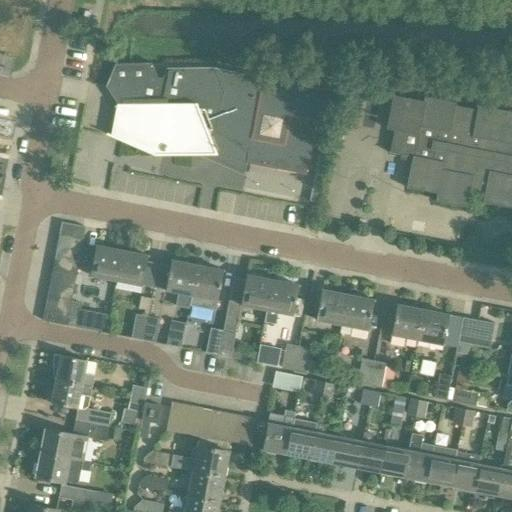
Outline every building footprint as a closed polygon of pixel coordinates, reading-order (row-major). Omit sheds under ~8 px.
[(245,163),(305,175),(317,120),(321,121),(327,89),(213,68),(166,68),(162,78),(157,78),(151,63),(115,64),(111,74),(106,72),(103,77),(109,79),(106,87),(117,104),(111,135),(109,134),(109,135),(155,155),(217,154),(217,153),(234,153),(237,159),(243,162),(246,163),(245,163)] [(400,159),(411,161),(406,188),(437,194),(435,201),(467,208),(470,192),(484,195),(482,203),(511,208),(511,112),(478,106),(477,110),(455,106),(456,103),(424,97),(423,102),(393,96),(386,129),(394,130),(390,151),(389,151),(388,153),(401,155),(400,159)] [(310,194),(309,202),(319,204),(320,196),(310,194)] [(83,239),(85,227),(61,222),(59,235),(83,239)] [(57,247),(80,252),(83,239),(59,235),(57,247)] [(115,282),(121,251),(96,245),(89,277),(115,282)] [(54,259),(78,264),(80,252),(57,247),(54,259)] [(147,256),(121,251),(115,282),(141,287),(147,256)] [(52,271),(75,276),(78,264),(54,259),(52,271)] [(169,267),(165,292),(178,294),(175,306),(188,308),(189,305),(191,297),(197,265),(171,260),(169,267)] [(191,297),(189,305),(215,310),(217,302),(223,271),(197,265),(191,297)] [(49,284),(73,288),(75,276),(52,271),(49,284)] [(271,280),(246,275),(240,307),(265,312),(271,280)] [(296,298),(298,285),(271,280),(265,312),(300,318),(303,300),(296,298)] [(47,296),(71,301),(73,288),(49,284),(47,296)] [(322,290),(315,322),(341,327),(347,295),(322,290)] [(341,327),(340,334),(349,336),(351,329),(367,332),(373,300),(347,295),(341,327)] [(47,296),(45,308),(68,313),(71,301),(47,296)] [(140,296),(137,314),(148,316),(151,299),(140,296)] [(71,301),(68,313),(68,316),(77,317),(80,303),(71,301)] [(416,342),(423,310),(397,305),(390,337),(416,342)] [(68,313),(45,308),(42,321),(66,325),(68,316),(68,313)] [(449,315),(423,310),(416,342),(442,347),(449,315)] [(137,314),(136,314),(131,338),(143,340),(148,316),(137,314)] [(159,319),(148,316),(143,340),(155,343),(159,319)] [(226,316),(223,332),(218,355),(230,358),(238,318),(226,316)] [(69,318),(67,325),(74,326),(76,319),(69,318)] [(462,318),(457,342),(470,345),(488,348),(493,324),(462,318)] [(223,332),(211,329),(206,353),(218,355),(223,332)] [(166,345),(180,348),(182,337),(168,334),(166,345)] [(457,342),(455,353),(467,355),(470,345),(457,342)] [(299,346),(286,344),(282,368),(294,370),(299,346)] [(299,346),(294,370),(305,372),(310,349),(299,346)] [(54,354),(53,368),(57,369),(55,380),(92,387),(94,375),(84,373),(86,361),(54,354)] [(238,354),(236,361),(258,367),(260,359),(238,354)] [(369,385),(374,361),(362,359),(357,383),(369,385)] [(386,363),(374,361),(369,385),(381,387),(386,363)] [(456,382),(468,384),(471,371),(458,369),(456,382)] [(447,400),(451,376),(439,374),(434,398),(447,400)] [(293,376),(290,391),(298,393),(301,377),(293,376)] [(321,398),(324,381),(315,379),(311,396),(321,398)] [(55,380),(50,403),(77,409),(74,420),(80,421),(86,423),(110,428),(113,413),(85,408),(87,406),(92,387),(55,380)] [(333,383),(324,381),(321,398),(330,400),(333,383)] [(132,385),(130,395),(145,398),(147,388),(132,385)] [(360,404),(368,406),(371,391),(363,389),(360,404)] [(476,406),(478,394),(455,389),(452,401),(476,406)] [(371,391),(368,406),(377,408),(380,393),(371,391)] [(130,395),(128,403),(130,403),(132,403),(142,405),(144,406),(145,402),(145,398),(130,395)] [(414,417),(417,400),(408,398),(405,415),(414,417)] [(427,401),(417,400),(414,417),(424,418),(427,401)] [(141,421),(157,424),(160,406),(145,402),(144,406),(141,421)] [(127,409),(138,412),(141,412),(142,405),(132,403),(130,403),(128,403),(127,409)] [(176,433),(181,405),(171,403),(166,431),(176,433)] [(192,407),(181,405),(176,433),(187,435),(192,407)] [(197,437),(203,409),(192,407),(187,435),(197,437)] [(461,425),(465,408),(455,407),(452,424),(461,425)] [(474,410),(465,408),(461,425),(471,427),(474,410)] [(213,411),(203,409),(197,437),(208,439),(213,411)] [(269,414),(267,422),(262,450),(286,454),(292,419),(294,412),(285,410),(283,417),(269,414)] [(219,441),(224,413),(213,411),(208,439),(219,441)] [(234,415),(224,413),(219,441),(229,443),(234,415)] [(245,417),(234,415),(229,443),(239,445),(245,417)] [(245,417),(239,445),(250,447),(255,419),(245,417)] [(503,417),(500,431),(508,433),(511,419),(503,417)] [(286,454),(309,459),(316,424),(292,419),(286,454)] [(502,468),(496,495),(511,498),(511,419),(508,433),(508,434),(502,468)] [(45,429),(41,454),(83,462),(88,438),(107,442),(108,439),(110,428),(86,423),(80,421),(77,436),(45,429)] [(316,424),(309,459),(333,463),(338,436),(324,433),(326,426),(316,424)] [(110,428),(108,439),(119,441),(121,430),(110,428)] [(363,432),(361,440),(356,468),(379,473),(385,445),(371,442),(373,434),(363,432)] [(408,450),(403,477),(426,482),(433,444),(423,442),(424,436),(411,433),(408,450)] [(333,463),(356,468),(361,440),(338,436),(333,463)] [(457,449),(433,444),(426,482),(450,486),(457,450),(457,449)] [(379,473),(403,477),(408,450),(385,445),(379,473)] [(173,454),(171,467),(189,470),(223,477),(228,452),(197,446),(196,448),(193,448),(191,457),(173,454)] [(144,457),(143,462),(171,467),(173,454),(152,450),(144,457)] [(473,493),(473,491),(478,463),(480,455),(457,450),(450,486),(459,488),(459,491),(473,493)] [(41,454),(36,477),(63,483),(64,481),(74,483),(76,483),(78,482),(79,481),(79,479),(81,470),(88,471),(90,464),(83,462),(41,454)] [(473,491),(496,495),(502,468),(478,463),(473,491)] [(189,470),(186,482),(190,483),(187,496),(219,502),(223,477),(189,470)] [(138,487),(166,492),(168,480),(147,476),(139,482),(138,487)] [(59,497),(72,500),(93,504),(95,492),(61,485),(59,497)] [(170,505),(168,511),(216,511),(219,502),(187,496),(184,495),(181,507),(170,505)] [(91,511),(93,504),(72,500),(69,511),(91,511)] [(161,511),(163,504),(142,500),(134,507),(133,511),(138,511),(161,511)]
